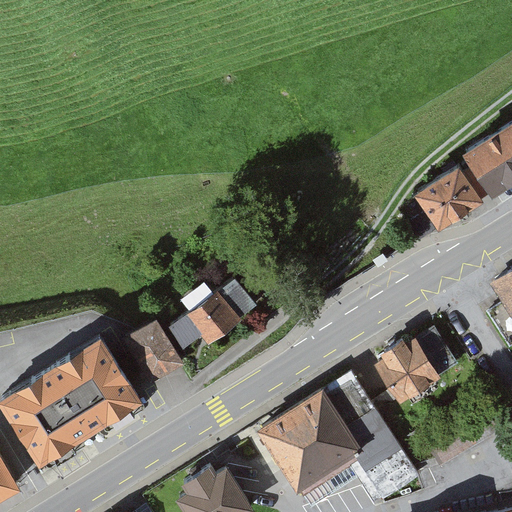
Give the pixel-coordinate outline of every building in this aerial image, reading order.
[(511,128),(464,159),(470,168),(487,195),(492,202),(511,189),(511,128)] [(461,174),(459,170),(415,198),(439,235),(483,206),(479,200),(487,195),(470,168),(461,174)] [(382,255),(373,261),(378,269),(388,262),(382,255)] [(503,304),(489,312),(509,345),(511,343),(511,271),(491,285),(503,304)] [(259,310),(236,280),(214,296),(205,283),(180,301),(190,314),(170,329),(183,350),(201,337),(208,345),(259,310)] [(157,319),(126,338),(152,382),(183,364),(157,319)] [(403,342),(381,356),(383,359),(367,370),(393,408),(459,365),(434,327),(406,346),(403,342)] [(102,343),(0,406),(40,470),(142,407),(102,343)] [(352,370),(256,432),(298,498),(359,459),(383,497),(419,474),(352,370)] [(488,411),(431,445),(442,463),(499,429),(488,411)] [(0,457),(0,503),(19,493),(0,457)] [(188,496),(176,503),(182,511),(254,511),(227,469),(216,476),(211,468),(182,487),(188,496)] [(151,511),(146,503),(132,511),(151,511)]
